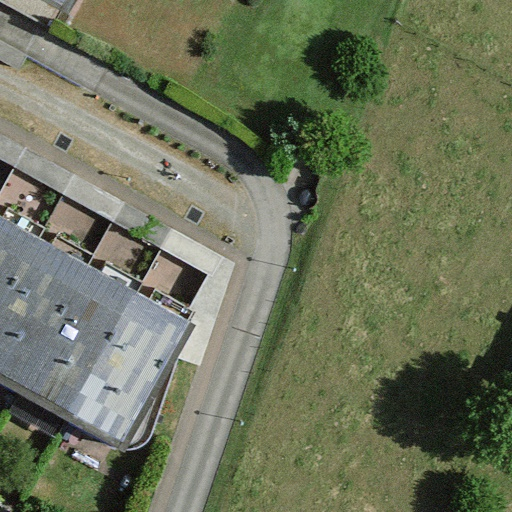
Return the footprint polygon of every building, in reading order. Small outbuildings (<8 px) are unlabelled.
[(74,0),(0,0),(0,3),(53,33),(74,0)] [(0,315),(46,233),(0,207),(0,315)] [(92,258),(46,233),(0,315),(0,374),(22,386),(92,258)] [(141,285),(92,258),(22,386),(71,413),(141,285)] [(205,320),(141,285),(71,413),(135,448),(205,320)]
